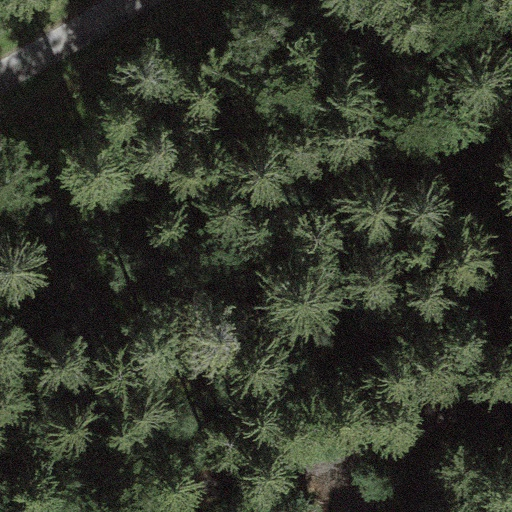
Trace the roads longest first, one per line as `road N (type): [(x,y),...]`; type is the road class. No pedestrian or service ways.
road 1 (track): [(511,412),(213,472),(83,511)]
road 2 (track): [(143,0),(0,83)]
